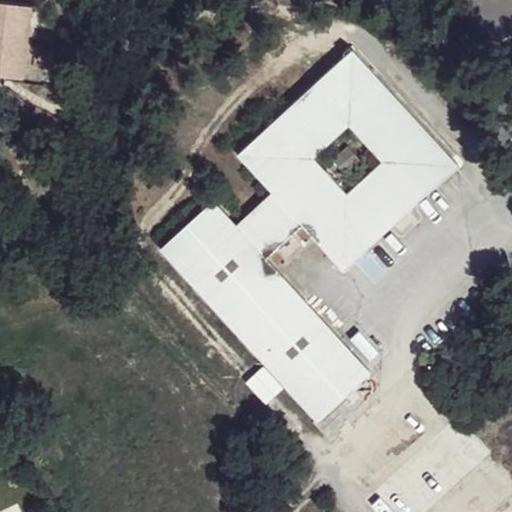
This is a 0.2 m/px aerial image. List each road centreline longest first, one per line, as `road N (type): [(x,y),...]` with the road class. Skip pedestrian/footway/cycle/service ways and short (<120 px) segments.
road 1 (unknown): [(501,209),(432,252),(406,283),(390,400),(337,464)]
road 2 (unknown): [(501,209),(494,170),(511,89)]
